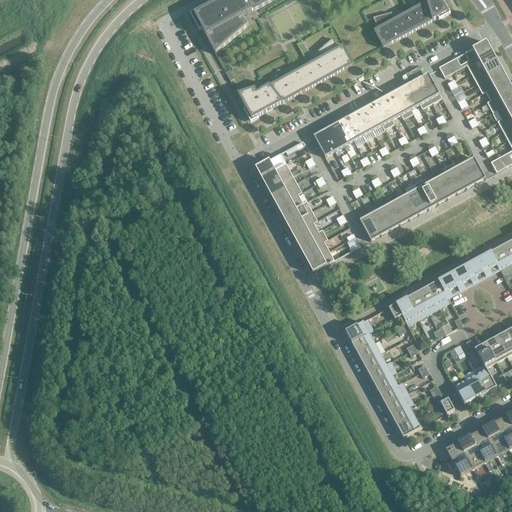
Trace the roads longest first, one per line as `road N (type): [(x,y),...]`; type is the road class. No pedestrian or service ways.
road 1 (residential): [(10,469),(78,83),(124,14),(144,0)]
road 2 (residential): [(241,164),(395,447),(420,455),(511,404)]
road 3 (residential): [(110,0),(58,75),(0,371)]
road 4 (residential): [(497,24),(241,164)]
road 5 (residential): [(241,164),(166,27),(206,0)]
